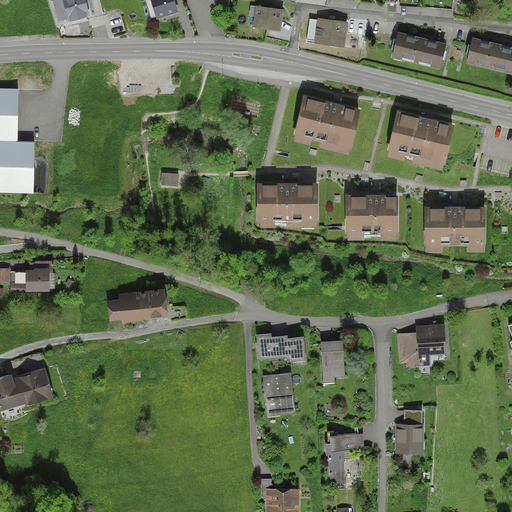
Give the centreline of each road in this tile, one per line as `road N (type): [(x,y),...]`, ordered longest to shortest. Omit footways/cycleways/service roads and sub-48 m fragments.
road 1 (tertiary): [(0,53),(195,52),(289,64)]
road 2 (residential): [(289,64),(299,19),(309,10),(511,30)]
road 3 (tertiary): [(289,64),(511,114)]
